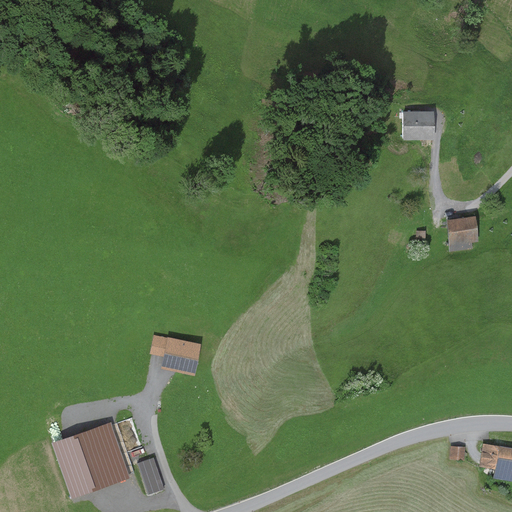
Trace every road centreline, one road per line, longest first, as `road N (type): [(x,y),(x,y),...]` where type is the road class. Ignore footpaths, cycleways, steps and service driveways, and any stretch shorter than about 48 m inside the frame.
road 1 (unclassified): [(232,511),(409,435),(511,425)]
road 2 (track): [(511,170),(471,208),(443,203),(435,184),(439,121)]
